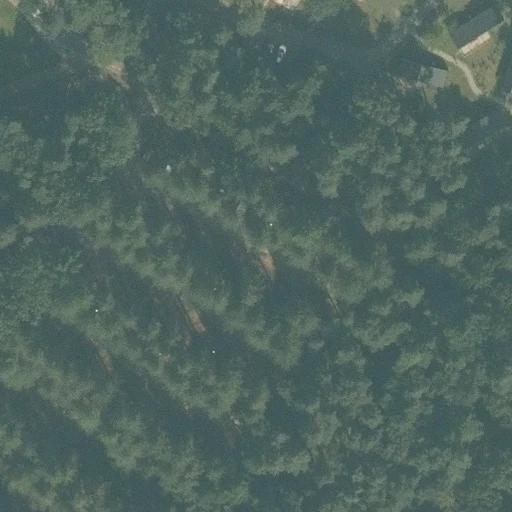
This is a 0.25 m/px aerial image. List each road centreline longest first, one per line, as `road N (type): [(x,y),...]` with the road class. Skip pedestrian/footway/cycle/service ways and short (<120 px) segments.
road 1 (unclassified): [(511,298),(17,0)]
road 2 (unknown): [(283,165),(368,55)]
